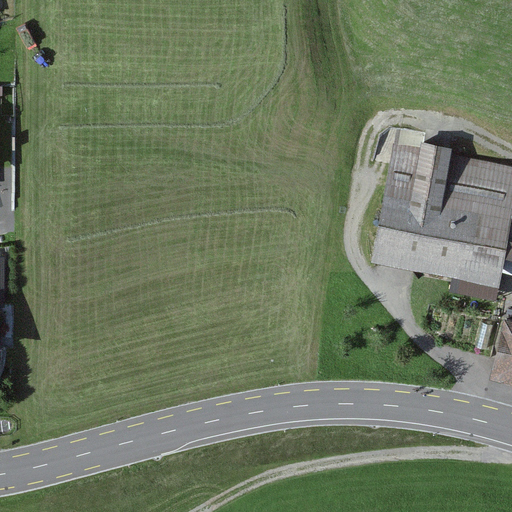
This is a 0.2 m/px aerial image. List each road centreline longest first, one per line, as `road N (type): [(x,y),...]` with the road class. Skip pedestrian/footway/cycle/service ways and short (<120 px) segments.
road 1 (tertiary): [(0,473),(297,403),(400,404),(511,429)]
road 2 (track): [(220,511),(288,475),(332,467),(457,456),(511,474)]
